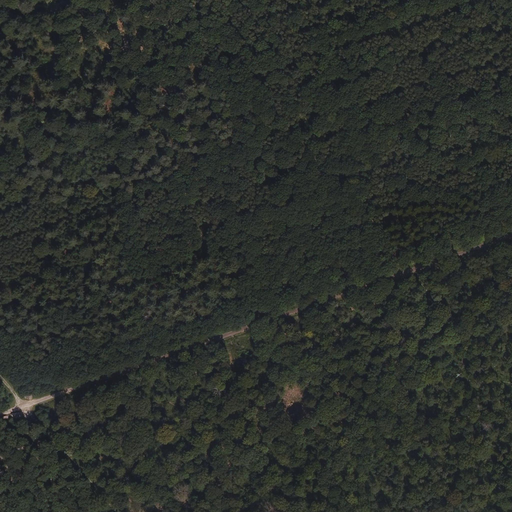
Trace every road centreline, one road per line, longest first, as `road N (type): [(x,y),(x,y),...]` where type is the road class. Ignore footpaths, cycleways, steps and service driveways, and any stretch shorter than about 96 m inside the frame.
road 1 (unclassified): [(0,414),(511,236)]
road 2 (track): [(113,511),(0,376)]
